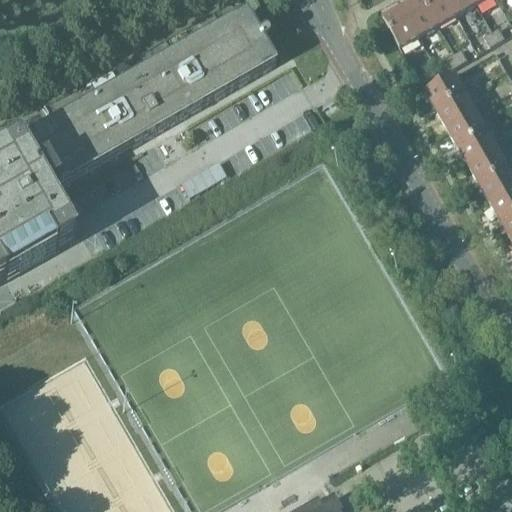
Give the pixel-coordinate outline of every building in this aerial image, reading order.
[(457,21),(445,0),(424,0),(421,2),(439,32),(457,21)] [(476,10),(470,0),(445,0),(457,21),(476,10)] [(493,0),(470,0),(476,10),(493,0)] [(439,32),(421,2),(403,13),(420,43),(439,32)] [(420,43),(403,13),(384,24),(401,54),(420,43)] [(19,146),(46,193),(48,197),(57,192),(58,193),(275,69),(263,47),(266,45),(267,44),(268,43),(268,42),(268,41),(268,40),(268,38),(267,37),(266,37),(265,36),(264,36),(263,36),(262,36),(258,38),(246,17),(19,146)] [(492,37),(498,48),(506,44),(499,33),(492,37)] [(498,48),(492,37),(484,42),(491,53),(498,48)] [(454,59),(461,70),(468,66),(462,55),(454,59)] [(461,70),(454,59),(447,63),(453,74),(461,70)] [(424,77),(417,81),(423,92),(431,88),(424,77)] [(426,97),(437,116),(475,94),(470,85),(462,90),(456,80),(426,97)] [(448,135),(478,118),(473,109),(481,104),(475,94),(437,116),(448,135)] [(478,118),(448,135),(459,154),(497,132),(492,122),(483,127),(478,118)] [(459,154),(470,172),(499,155),(494,146),(503,141),(497,132),(459,154)] [(0,288),(75,245),(48,197),(46,193),(19,146),(0,157),(0,288)] [(470,172),(481,191),(511,172),(511,160),(505,164),(499,155),(470,172)] [(511,172),(481,191),(491,210),(511,197),(511,172)] [(511,197),(491,210),(502,229),(511,222),(511,197)] [(511,222),(502,229),(511,245),(511,222)] [(339,511),(334,501),(324,507),(320,500),(299,511),(339,511)]
